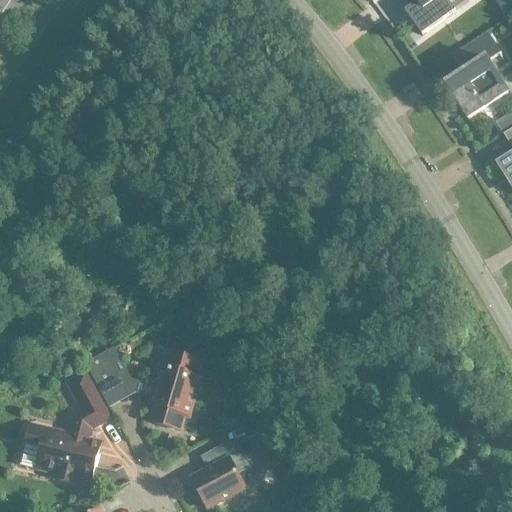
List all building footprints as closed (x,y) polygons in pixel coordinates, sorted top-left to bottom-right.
[(465,4),(462,0),(414,0),(408,5),(411,9),(405,13),(423,37),(456,13),(455,11),(465,4)] [(511,0),(505,0),(498,5),(508,21),(511,17),(511,0)] [(504,60),(501,56),(488,36),(459,55),(470,71),(446,87),(468,120),(508,94),(488,63),(500,56),(503,61),(504,60)] [(511,154),(501,162),(504,167),(499,170),(511,190),(511,154)] [(123,377),(110,352),(86,365),(99,390),(123,377)] [(200,363),(172,354),(167,370),(162,368),(151,407),(156,408),(151,424),(180,432),(185,417),(189,418),(201,380),(196,378),(200,363)] [(31,427),(27,444),(22,466),(58,475),(56,481),(76,486),(77,480),(92,483),(98,457),(99,457),(103,442),(89,439),(91,430),(109,420),(85,377),(70,386),(85,413),(76,418),(71,437),(31,427)] [(261,432),(265,441),(279,433),(267,411),(259,416),(266,429),(261,432)] [(201,476),(191,481),(194,487),(208,511),(246,491),(238,475),(250,469),(235,441),(202,459),(209,471),(201,476)]
